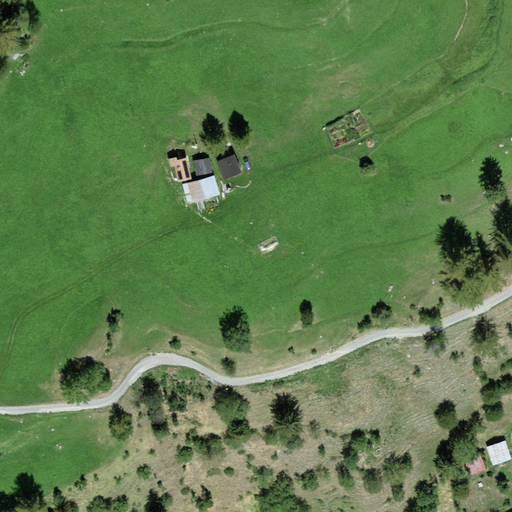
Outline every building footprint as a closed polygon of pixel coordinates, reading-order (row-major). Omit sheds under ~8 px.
[(230,155),(212,161),(218,178),(236,172),(230,155)] [(184,157),(169,158),(171,179),(185,177),(184,157)] [(207,157),(190,159),(192,174),(209,172),(207,157)] [(210,176),(180,184),(186,203),(216,195),(210,176)] [(508,459),(502,439),(481,445),(487,465),(508,459)] [(481,469),(477,453),(460,457),(464,473),(481,469)]
